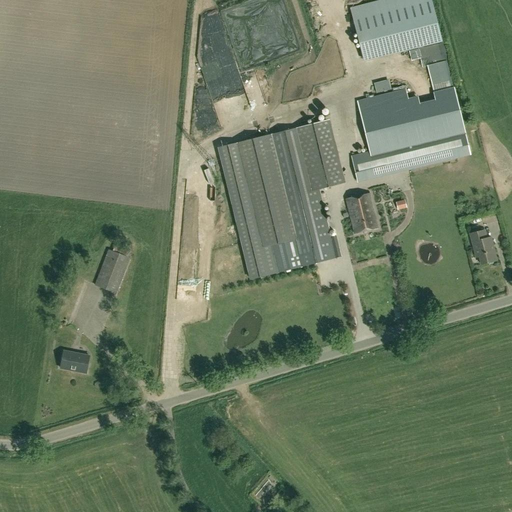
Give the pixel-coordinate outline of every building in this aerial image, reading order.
[(386,0),(352,9),(365,60),(442,41),(432,0),(386,0)] [(376,80),(379,91),(393,87),(390,76),(376,80)] [(372,154),(353,159),(358,181),(469,155),(454,92),(435,96),(438,106),(420,110),(418,100),(409,103),(406,93),(360,104),(372,154)] [(244,99),(220,112),(223,118),(239,110),(243,117),(248,114),(245,108),(248,107),(244,99)] [(225,122),(229,128),(238,123),(235,117),(225,122)] [(337,258),(320,190),(344,183),(328,120),(297,128),(265,136),(218,147),(251,280),(297,268),(337,258)] [(370,193),(346,199),(355,235),(378,230),(370,193)] [(497,261),(491,238),(487,239),(485,231),(470,235),(476,258),(479,257),(481,265),(497,261)] [(130,259),(128,258),(131,250),(115,244),(112,252),(109,250),(95,285),(117,293),(130,259)] [(117,312),(114,311),(92,301),(85,318),(110,329),(117,312)] [(61,368),(87,373),(90,356),(64,351),(61,368)]
